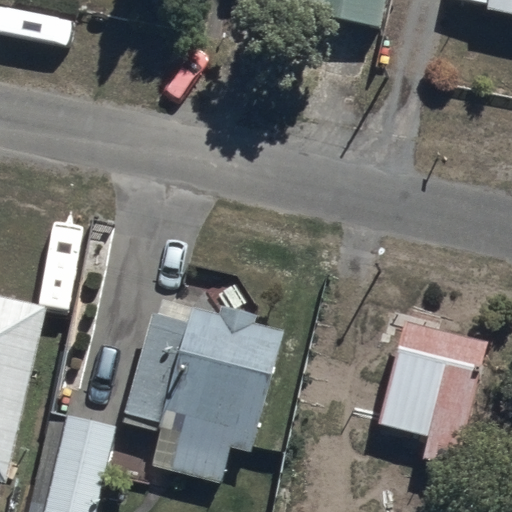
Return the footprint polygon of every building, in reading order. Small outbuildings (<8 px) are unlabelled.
[(386,0),(298,0),(296,13),(380,30),(386,0)] [(511,0),(445,0),(445,3),(511,18),(511,0)] [(46,311),(0,300),(0,482),(5,484),(46,311)] [(184,321),(148,312),(121,418),(172,431),(162,470),(219,484),(228,448),(250,454),(282,330),(255,324),(257,316),(218,306),(217,311),(188,304),(184,321)] [(486,342),(402,323),(376,429),(425,440),(420,462),(458,470),(486,342)] [(97,511),(117,423),(47,409),(25,511),(97,511)]
